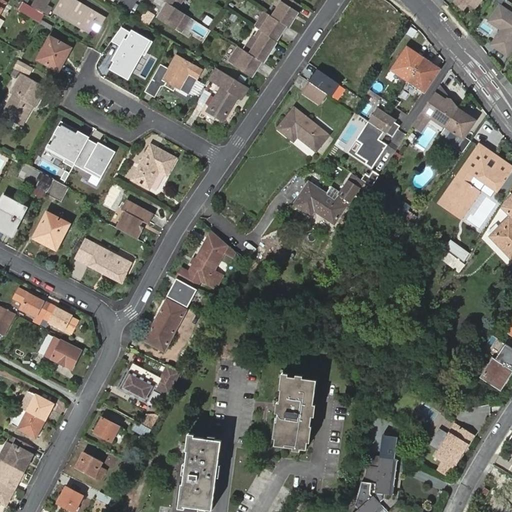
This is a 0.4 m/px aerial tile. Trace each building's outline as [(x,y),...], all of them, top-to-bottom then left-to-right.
[(36,0),(32,7),(43,13),(50,0),(36,0)] [(104,18),(72,0),(61,0),(55,12),(89,32),(95,22),(101,25),(104,18)] [(163,0),(166,2),(177,9),(182,0),(163,0)] [(287,26),(289,27),(295,18),(293,17),(297,11),(301,5),(293,0),(284,0),(283,2),(283,1),(273,17),(287,26)] [(19,9),(41,22),(42,20),(45,15),(43,13),(32,7),(27,4),(23,2),(19,9)] [(179,32),(189,17),(177,9),(166,2),(162,9),(164,10),(163,12),(160,11),(156,17),(179,32)] [(489,21),(502,30),(492,45),(507,55),(511,47),(511,14),(500,6),(489,21)] [(255,27),(260,30),(274,40),(277,41),(281,35),(279,33),(281,31),(283,32),(287,26),(273,17),(265,12),(255,27)] [(378,66),(391,26),(356,16),(351,33),(361,36),(354,58),(378,66)] [(41,22),(40,23),(50,29),(52,26),(42,20),(41,22)] [(122,27),(114,41),(124,47),(112,68),(128,78),(150,41),(132,30),(130,32),(122,27)] [(254,35),(245,50),(263,62),(264,63),(269,56),(266,55),(268,52),(271,53),(271,54),(274,48),(270,46),(274,40),(260,30),(256,36),(254,35)] [(39,59),(59,70),(71,48),(51,37),(39,59)] [(245,50),(240,47),(230,63),(253,77),(257,71),(254,70),(256,67),(259,69),(263,62),(245,50)] [(393,69),(408,80),(423,58),(407,48),(393,69)] [(165,85),(174,91),(177,86),(189,93),(202,70),(177,56),(169,70),(160,65),(145,90),(154,95),(164,79),(167,81),(165,85)] [(423,58),(408,80),(424,91),(439,69),(423,58)] [(31,77),(36,69),(20,60),(15,68),(31,77)] [(242,98),(249,87),(216,67),(208,80),(219,87),(220,85),(222,86),(215,98),(211,95),(206,104),(210,107),(207,111),(224,121),(239,96),(242,98)] [(318,70),(309,82),(332,98),(340,85),(318,70)] [(8,117),(18,123),(27,108),(26,107),(28,103),(33,105),(35,106),(46,87),(23,73),(11,93),(14,95),(3,114),(8,117)] [(309,82),(301,93),(319,106),(327,95),(309,82)] [(444,94),(437,89),(426,105),(413,125),(421,131),(430,117),(446,127),(458,109),(451,100),(447,99),(443,96),(444,94)] [(27,108),(18,123),(21,125),(30,110),(33,105),(28,103),(26,107),(27,108)] [(301,137),(300,139),(316,151),(328,135),(294,108),(278,128),(293,141),(297,136),(298,135),(301,137)] [(402,125),(377,109),(356,140),(362,144),(356,153),(367,161),(365,164),(372,169),(388,145),(379,139),(383,133),(392,139),(402,125)] [(475,121),(458,109),(446,127),(463,139),(475,121)] [(0,118),(6,122),(8,117),(3,114),(0,112),(0,118)] [(46,148),(101,179),(116,153),(60,122),(46,148)] [(463,139),(446,127),(443,130),(440,136),(445,139),(445,142),(450,145),(452,144),(457,147),(463,139)] [(132,180),(149,189),(159,172),(167,176),(176,158),(151,145),(132,180)] [(459,216),(477,190),(468,184),(474,174),(497,191),(511,168),(511,167),(479,145),(440,203),(459,216)] [(50,177),(52,178),(55,174),(30,161),(27,165),(41,172),(50,177)] [(47,191),(53,179),(52,178),(50,177),(41,172),(34,183),(37,185),(47,191)] [(365,197),(372,187),(352,174),(344,186),(355,194),(357,192),(365,197)] [(57,181),(68,187),(70,183),(59,176),(57,181)] [(62,202),(69,187),(68,187),(57,181),(56,180),(53,179),(47,191),(46,193),(62,202)] [(309,183),(296,203),(295,205),(311,216),(315,211),(316,209),(319,211),(318,213),(334,224),(345,207),(348,209),(352,204),(330,189),(330,190),(328,192),(326,195),(309,183)] [(45,196),(46,193),(47,191),(37,185),(34,190),(45,196)] [(330,189),(352,204),(352,203),(351,202),(355,194),(344,186),(340,192),(332,186),(330,189)] [(479,192),(477,190),(459,216),(461,217),(479,192)] [(511,193),(510,192),(501,207),(511,216),(500,228),(502,230),(493,238),(511,258),(511,193)] [(0,227),(13,234),(26,209),(5,197),(1,204),(0,203),(0,227)] [(399,197),(391,209),(403,217),(411,206),(399,197)] [(116,228),(138,240),(145,228),(141,226),(144,222),(147,224),(149,224),(155,214),(128,200),(122,210),(125,212),(116,228)] [(47,213),(34,238),(47,244),(46,245),(46,246),(46,247),(46,248),(47,248),(47,249),(48,250),(49,250),(50,251),(51,251),(52,250),(53,250),(54,249),(54,248),(55,248),(56,249),(69,224),(47,213)] [(490,236),(493,238),(502,230),(500,228),(490,236)] [(213,231),(204,246),(222,255),(228,245),(213,231)] [(132,261),(85,237),(75,257),(122,281),(132,261)] [(453,245),(448,252),(457,258),(462,252),(453,245)] [(200,279),(215,288),(222,275),(214,270),(222,255),(204,246),(190,272),(182,268),(177,278),(195,288),(200,279)] [(465,264),(472,253),(466,250),(459,260),(465,264)] [(459,260),(457,258),(454,262),(461,268),(465,264),(459,260)] [(37,316),(43,319),(43,317),(49,307),(50,305),(44,302),(40,300),(29,294),(21,308),(37,316)] [(210,299),(206,306),(211,309),(214,301),(210,299)] [(165,351),(186,310),(167,300),(146,341),(165,351)] [(0,331),(3,333),(4,334),(14,314),(7,311),(0,307),(0,331)] [(55,311),(49,307),(43,317),(65,329),(73,333),(79,321),(71,317),(72,316),(61,310),(57,308),(55,311)] [(52,341),(45,355),(72,369),(81,351),(50,335),(48,339),(52,341)] [(40,353),(45,355),(52,341),(48,339),(40,353)] [(511,346),(508,344),(498,360),(511,368),(511,346)] [(511,369),(498,360),(494,359),(490,366),(487,363),(480,374),(483,376),(481,378),(499,390),(507,378),(510,373),(511,370),(511,369)] [(174,385),(181,372),(169,365),(162,378),(161,377),(134,363),(120,388),(147,402),(156,386),(167,392),(171,384),(174,385)] [(277,431),(275,445),(307,450),(309,436),(307,436),(309,426),(311,427),(315,400),(315,397),(318,380),(287,376),(284,390),(282,389),(277,422),(280,422),(279,432),(277,431)] [(28,412),(45,420),(53,404),(37,395),(29,391),(21,408),(28,412)] [(36,437),(45,420),(28,412),(21,408),(12,424),(19,428),(36,437)] [(103,418),(95,432),(112,441),(120,427),(103,418)] [(155,428),(157,421),(146,418),(144,426),(155,428)] [(132,429),(147,438),(152,430),(137,422),(132,429)] [(443,429),(429,451),(445,461),(440,469),(449,475),(454,466),(454,467),(468,445),(467,445),(473,436),(455,425),(449,433),(443,429)] [(414,427),(414,428),(408,438),(413,441),(419,430),(414,427)] [(392,486),(399,436),(384,434),(377,483),(372,483),(370,493),(372,496),(354,511),(376,511),(383,506),(377,501),(381,498),(386,499),(387,494),(390,494),(392,486)] [(185,484),(183,505),(199,508),(212,509),(222,440),(192,436),(190,451),(188,451),(183,483),(185,484)] [(34,447),(17,438),(14,445),(8,442),(0,457),(0,458),(3,460),(24,471),(33,454),(30,453),(34,447)] [(83,456),(76,468),(94,477),(101,481),(107,469),(100,466),(103,461),(90,455),(85,452),(83,456)] [(3,460),(0,466),(0,480),(13,487),(16,480),(18,482),(24,471),(3,460)] [(13,487),(0,480),(0,501),(4,504),(7,498),(9,499),(15,488),(13,487)] [(511,487),(503,482),(493,499),(511,509),(511,487)] [(74,511),(83,495),(67,486),(58,503),(74,511)] [(100,492),(96,498),(108,504),(112,498),(100,492)]
